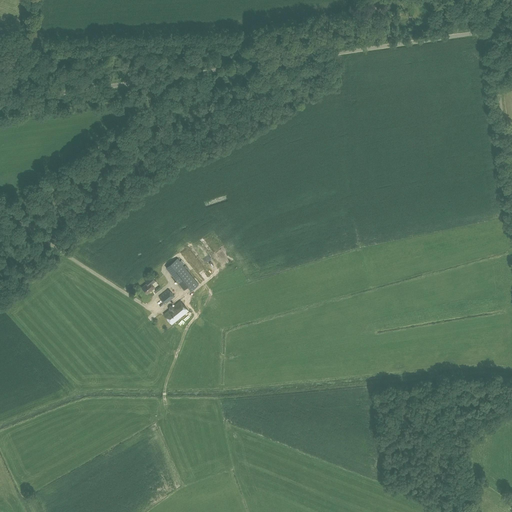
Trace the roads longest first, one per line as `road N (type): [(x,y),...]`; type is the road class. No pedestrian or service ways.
road 1 (unclassified): [(489,31),(0,101)]
road 2 (unclassified): [(511,182),(489,31)]
